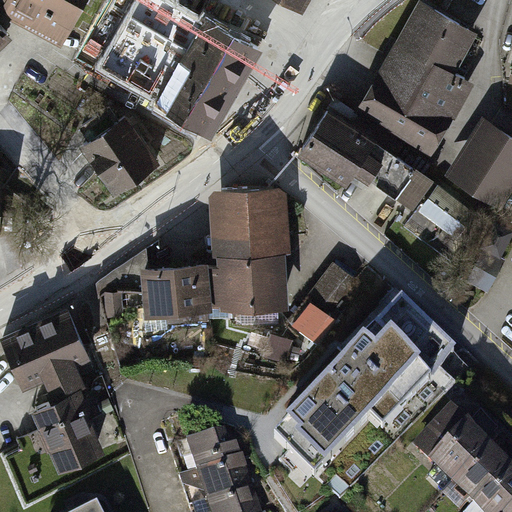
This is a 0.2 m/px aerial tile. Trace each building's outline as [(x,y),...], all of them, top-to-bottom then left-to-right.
[(0,0),(0,8),(59,35),(75,0),(0,0)] [(164,0),(138,0),(100,70),(211,131),(256,50),(164,0)] [(282,0),(299,10),(305,0),(282,0)] [(419,4),(355,109),(431,155),(476,81),(457,70),(476,39),(419,4)] [(0,27),(0,48),(10,39),(0,27)] [(375,140),(326,109),(296,156),(346,188),(356,173),(410,208),(431,175),(375,140)] [(126,115),(86,141),(119,192),(159,166),(126,115)] [(511,136),(481,117),(444,174),(501,210),(511,192),(511,136)] [(432,184),(422,214),(455,225),(465,195),(432,184)] [(213,188),(215,249),(284,246),(281,185),(213,188)] [(215,249),(218,310),(286,307),(284,246),(215,249)] [(313,288),(327,298),(349,267),(335,257),(313,288)] [(206,262),(139,267),(143,317),(210,313),(206,262)] [(311,294),(293,321),(316,337),(334,310),(311,294)] [(64,305),(0,333),(0,334),(26,393),(90,364),(64,305)] [(400,309),(277,440),(332,491),(455,360),(452,357),(400,309)] [(186,347),(169,350),(171,363),(189,360),(186,347)] [(75,388),(28,408),(54,468),(101,448),(75,388)] [(473,434),(447,409),(408,448),(434,473),(473,434)] [(178,446),(188,475),(244,456),(234,427),(178,446)] [(499,459),(473,434),(434,473),(460,499),(499,459)] [(188,475),(198,505),(254,486),(244,456),(188,475)] [(497,511),(511,497),(511,472),(499,459),(460,499),(473,511),(497,511)] [(198,505),(200,511),(262,511),(254,486),(198,505)] [(511,511),(511,497),(497,511),(511,511)]
